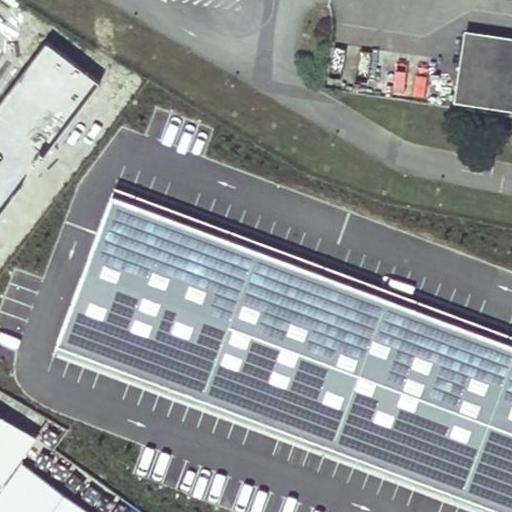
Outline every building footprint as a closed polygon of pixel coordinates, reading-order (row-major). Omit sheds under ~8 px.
[(511,41),(468,35),(458,98),(511,105),(511,41)] [(0,104),(0,207),(99,82),(49,43),(0,104)] [(511,511),(511,336),(115,190),(58,345),(511,511)] [(0,483),(16,462),(29,443),(0,423),(0,483)] [(0,483),(0,511),(53,511),(65,495),(16,462),(0,483)] [(89,511),(65,495),(53,511),(89,511)]
